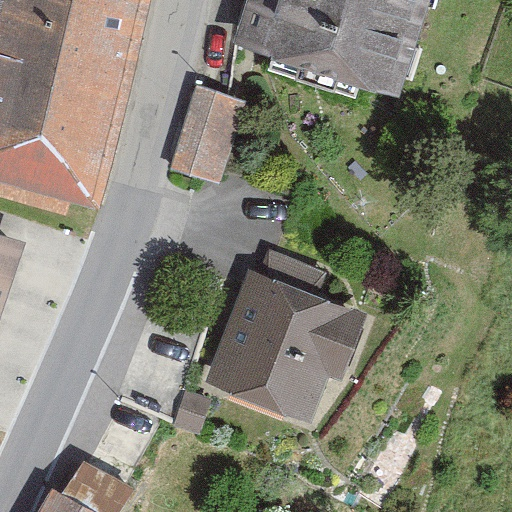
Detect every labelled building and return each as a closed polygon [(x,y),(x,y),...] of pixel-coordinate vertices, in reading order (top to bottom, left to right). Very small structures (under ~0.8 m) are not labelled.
[(161,0),(0,0),(0,204),(75,224),(80,201),(112,211),(161,0)] [(453,0),(261,0),(251,32),(425,88),(453,0)] [(257,101),(203,87),(179,173),(233,188),(257,101)] [(0,353),(38,241),(0,228),(0,353)] [(272,271),(264,268),(223,384),(331,422),(348,375),(367,382),(391,314),(331,294),(339,272),(279,251),(272,271)] [(135,511),(147,487),(94,463),(76,495),(65,489),(50,511),(135,511)]
